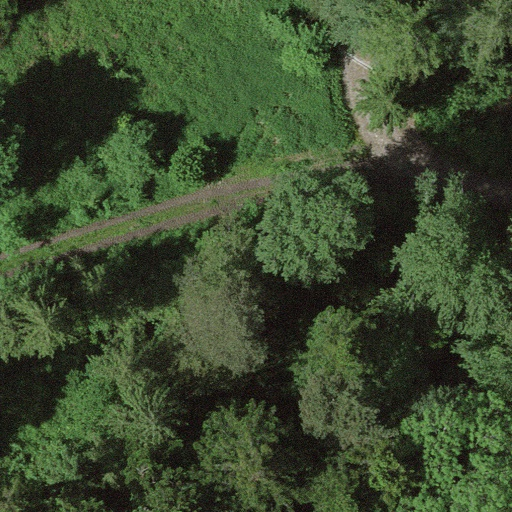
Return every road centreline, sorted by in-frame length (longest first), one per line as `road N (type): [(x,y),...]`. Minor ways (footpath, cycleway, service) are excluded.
road 1 (track): [(0,263),(197,201),(371,172),(397,151)]
road 2 (track): [(511,194),(397,151),(365,103),(358,44),(385,0)]
